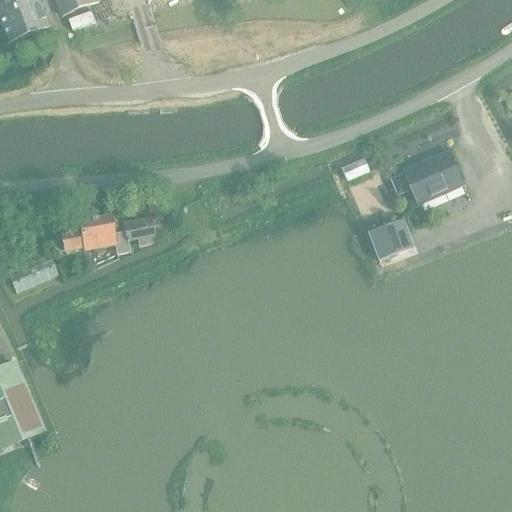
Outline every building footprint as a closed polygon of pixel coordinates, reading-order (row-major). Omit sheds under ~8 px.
[(0,0),(0,18),(10,43),(49,28),(38,0),(0,0)] [(54,0),(62,18),(97,4),(95,0),(54,0)] [(432,162),(390,181),(398,198),(411,191),(419,208),(464,188),(448,155),(432,162)] [(364,161),(342,170),(347,182),(369,172),(364,161)] [(78,223),(80,234),(60,237),(64,253),(83,249),(83,252),(113,246),(115,256),(128,253),(127,243),(136,241),(138,248),(144,247),(154,245),(152,238),(154,238),(150,220),(122,225),(124,234),(112,236),(109,217),(78,223)] [(379,263),(415,249),(405,223),(369,237),(379,263)] [(49,255),(7,273),(17,297),(59,279),(49,255)] [(0,450),(41,432),(14,365),(0,370),(0,450)]
